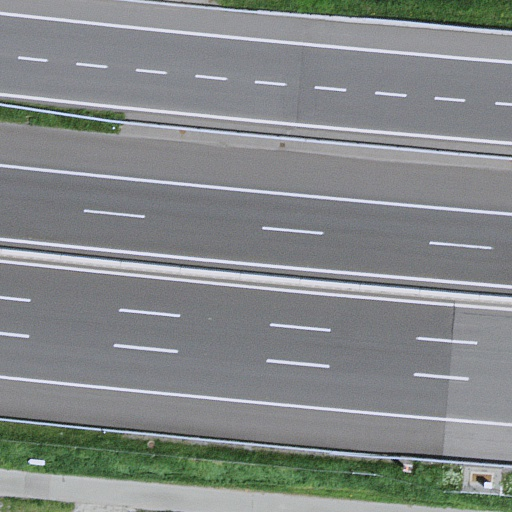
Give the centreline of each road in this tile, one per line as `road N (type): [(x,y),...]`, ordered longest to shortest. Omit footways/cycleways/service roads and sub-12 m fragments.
road 1 (motorway): [(0,313),(511,363)]
road 2 (motorway): [(511,101),(0,51)]
road 3 (motorway): [(511,246),(0,198)]
road 4 (unclassified): [(342,511),(0,480)]
